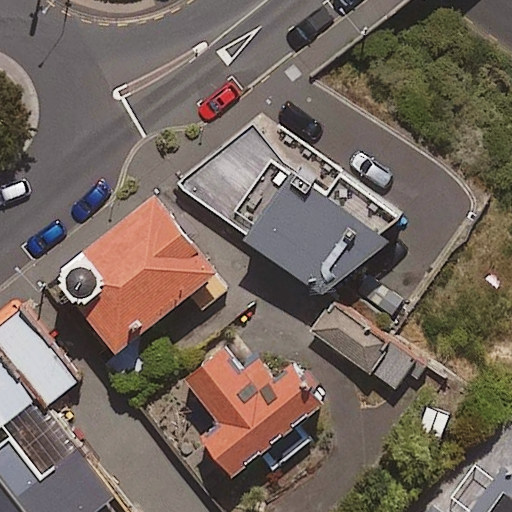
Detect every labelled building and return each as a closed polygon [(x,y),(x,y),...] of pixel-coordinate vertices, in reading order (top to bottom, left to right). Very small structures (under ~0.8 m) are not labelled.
[(377,233),(398,218),(341,176),(327,194),(283,162),(252,124),(178,184),(184,191),(247,234),(243,241),(323,295),(390,242),(377,233)] [(229,289),(154,195),(61,270),(63,272),(60,274),(62,276),(58,279),(62,283),(58,286),(113,354),(189,294),(203,310),(229,289)] [(419,366),(337,307),(316,335),(399,394),(419,366)] [(83,386),(20,308),(0,323),(0,511),(98,511),(118,497),(50,412),(83,386)] [(244,370),(225,347),(185,380),(222,424),(202,441),(232,478),(317,407),(285,368),(274,376),(258,358),(244,370)] [(455,416),(430,408),(418,448),(442,455),(455,416)] [(494,473),(475,459),(435,511),(511,511),(511,469),(503,462),(494,473)]
